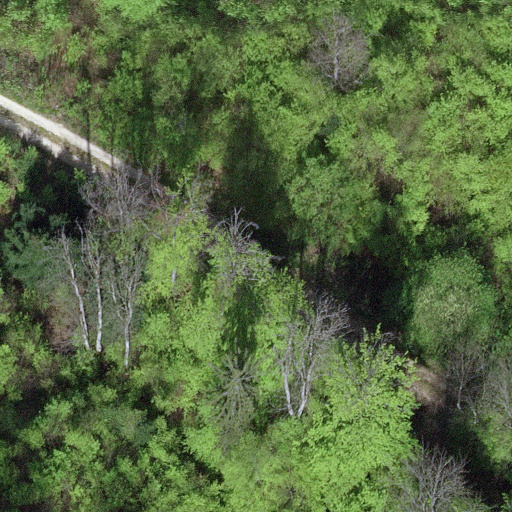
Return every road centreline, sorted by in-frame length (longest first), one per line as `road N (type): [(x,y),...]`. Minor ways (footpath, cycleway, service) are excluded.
road 1 (track): [(254,272),(369,414),(433,480),(480,511)]
road 2 (track): [(511,435),(475,421),(254,272)]
road 3 (track): [(254,272),(146,189),(0,109)]
